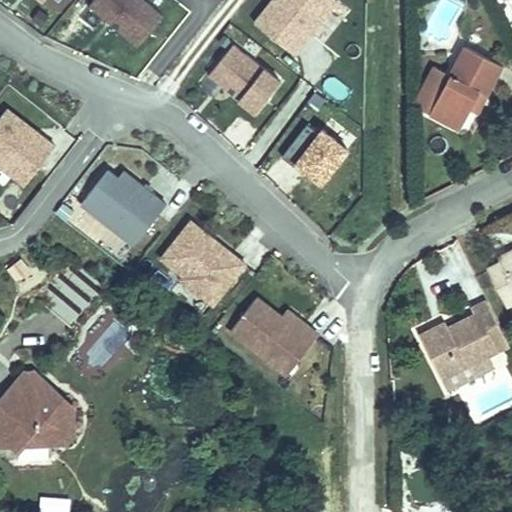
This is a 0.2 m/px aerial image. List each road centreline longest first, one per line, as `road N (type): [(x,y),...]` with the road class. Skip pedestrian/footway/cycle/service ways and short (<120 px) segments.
road 1 (residential): [(125,100),(161,114),(344,276),(372,289)]
road 2 (unclassified): [(372,289),(360,511)]
road 3 (residential): [(125,100),(39,218),(0,246)]
road 4 (unclassified): [(511,182),(395,251),(372,289)]
road 5 (residential): [(0,34),(125,100)]
